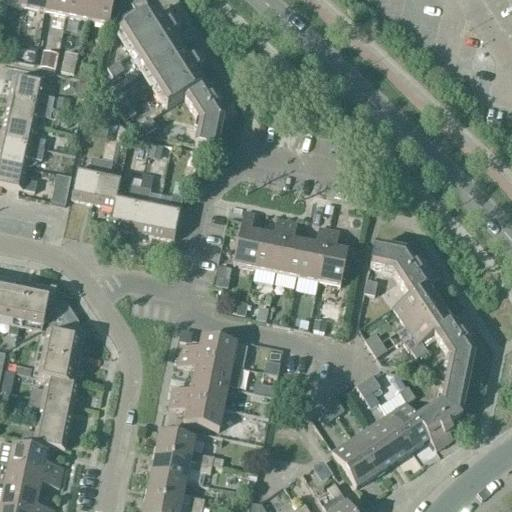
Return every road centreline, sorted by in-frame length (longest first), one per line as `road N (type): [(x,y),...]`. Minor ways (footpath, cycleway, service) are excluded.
road 1 (secondary): [(511,243),(260,0)]
road 2 (residential): [(307,405),(358,370),(349,355),(188,321),(177,307)]
road 3 (residential): [(177,307),(196,212),(251,160),(330,178)]
road 4 (residential): [(104,511),(134,374),(90,293)]
